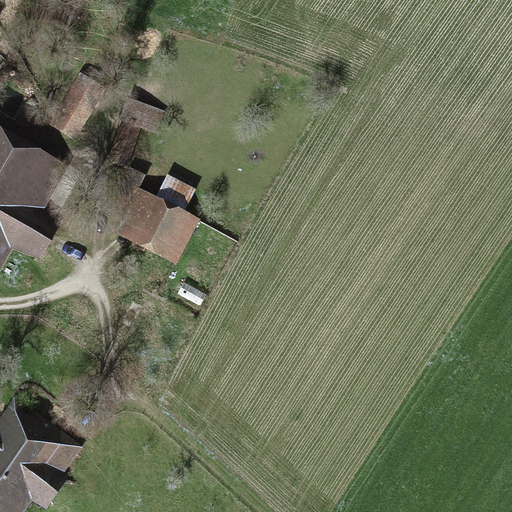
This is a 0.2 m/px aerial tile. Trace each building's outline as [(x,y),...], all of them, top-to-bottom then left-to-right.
[(82,78),(54,126),(75,138),(103,91),(82,78)] [(111,161),(127,166),(139,127),(156,133),(163,113),(130,102),(111,161)] [(0,246),(7,235),(41,254),(55,228),(32,215),(62,161),(31,144),(23,159),(0,146),(0,246)] [(135,243),(132,247),(143,253),(146,248),(174,265),(197,225),(138,190),(143,181),(131,174),(119,195),(131,203),(114,231),(135,243)] [(24,511),(37,495),(48,503),(69,474),(57,465),(73,444),(26,409),(0,443),(0,508),(5,511),(24,511)]
